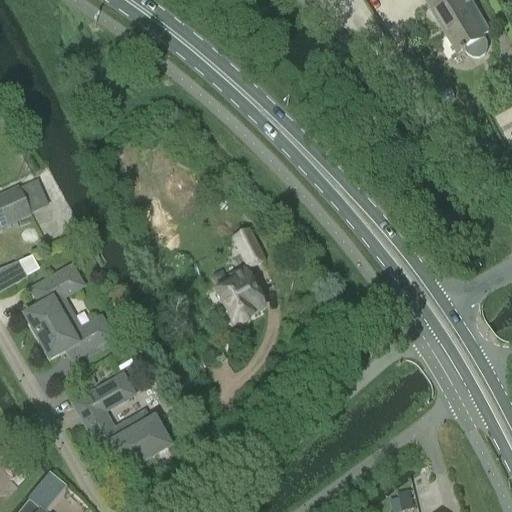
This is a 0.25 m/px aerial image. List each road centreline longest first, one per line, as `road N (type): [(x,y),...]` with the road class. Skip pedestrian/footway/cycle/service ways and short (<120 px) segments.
road 1 (primary): [(449,313),(361,202),(263,108)]
road 2 (residential): [(221,511),(428,328)]
road 3 (primary): [(263,108),(428,328)]
road 4 (unclassified): [(347,42),(416,102),(511,218)]
road 5 (residential): [(104,511),(0,327)]
road 6 (residential): [(306,511),(468,392)]
road 7 (primary): [(263,108),(128,0)]
